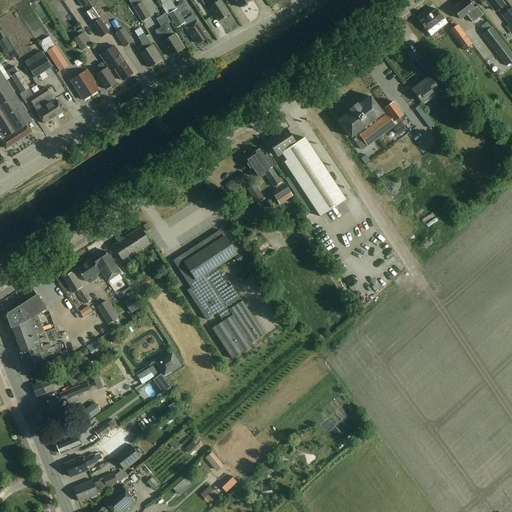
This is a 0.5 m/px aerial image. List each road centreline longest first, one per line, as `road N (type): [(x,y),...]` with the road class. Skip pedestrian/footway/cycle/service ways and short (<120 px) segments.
road 1 (tertiary): [(0,285),(289,94),(414,0)]
road 2 (unclassified): [(0,188),(304,0)]
road 3 (primary): [(68,511),(0,343)]
